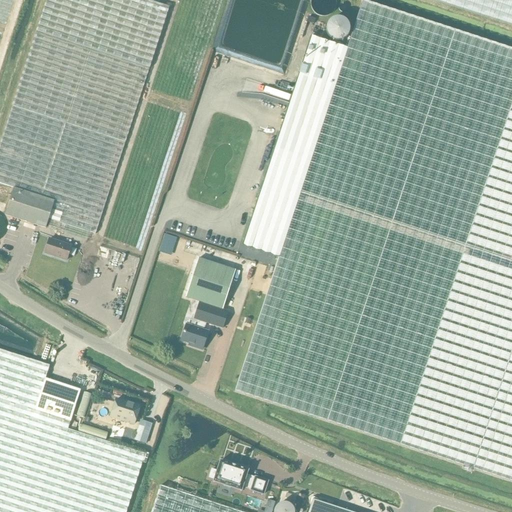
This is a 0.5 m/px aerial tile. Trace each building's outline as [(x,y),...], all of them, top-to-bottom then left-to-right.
[(49,219),(95,234),(169,7),(145,0),(46,0),(0,144),(0,183),(14,189),(5,216),(46,229),(49,219)] [(234,392),(511,482),(511,49),(363,0),(347,48),(311,36),(242,246),(279,258),(234,392)] [(511,0),(420,0),(511,27),(511,0)] [(320,34),(338,40),(345,21),(328,15),(320,34)] [(173,247),(176,238),(164,234),(159,252),(166,254),(169,246),(173,247)] [(44,254),(66,261),(71,246),(49,239),(44,254)] [(193,347),(202,350),(208,332),(204,331),(206,324),(223,329),(228,312),(223,310),(236,270),(199,258),(186,298),(199,302),(193,320),(199,322),(197,329),(186,325),(181,341),(193,344),(193,347)] [(0,511),(126,511),(145,454),(105,441),(108,434),(80,425),(78,432),(68,429),(81,391),(46,379),(49,366),(0,349),(0,511)] [(111,417),(134,425),(140,405),(132,402),(131,404),(116,400),(111,417)] [(139,425),(134,441),(146,445),(151,428),(139,425)] [(251,491),(263,495),(268,481),(255,477),(254,479),(246,476),(247,472),(248,472),(248,470),(220,461),(220,462),(217,472),(212,470),(209,478),(214,479),(214,481),(213,481),(213,482),(241,491),(242,490),(241,490),(243,486),(251,489),(251,491)] [(151,511),(350,511),(318,501),(317,499),(313,498),(311,499),(309,503),(311,506),(308,511),(239,511),(160,486),(151,511)] [(296,511),(305,511),(307,509),(301,507),(305,495),(298,493),(293,508),(293,509),(294,510),(294,511),(296,511)] [(273,511),(294,511),(294,510),(293,509),(293,508),(292,507),(291,506),(290,505),(289,504),(288,504),(287,504),(286,503),(285,503),(284,503),(283,503),(282,503),(281,504),(280,504),(279,504),(278,505),(277,505),(277,506),(276,507),(275,508),(275,509),(274,510),(274,511),(273,511)]
